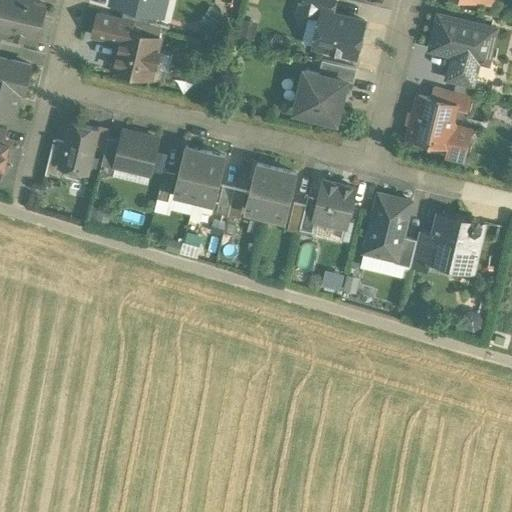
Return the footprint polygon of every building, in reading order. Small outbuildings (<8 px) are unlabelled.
[(23,0),(21,0),(21,1),(16,0),(0,0),(0,32),(36,41),(45,5),(34,2),(23,0)] [(114,0),(113,3),(124,5),(151,12),(152,12),(161,6),(162,0),(114,0)] [(334,0),(300,0),(298,11),(320,17),(321,10),(332,13),(334,0)] [(151,12),(124,5),(121,17),(133,20),(149,23),(151,12)] [(211,8),(202,19),(217,30),(226,19),(211,8)] [(332,13),(321,10),(320,17),(313,45),(355,56),(364,21),(332,13)] [(121,17),(99,11),(93,35),(120,41),(123,30),(130,31),(133,20),(121,17)] [(496,28),(438,14),(429,49),(452,54),(478,61),(487,63),(496,28)] [(242,20),(238,37),(253,41),(258,24),(242,20)] [(130,31),(123,30),(120,41),(113,68),(116,68),(115,72),(130,76),(131,72),(149,77),(152,64),(156,65),(159,52),(155,51),(158,38),(130,31)] [(478,61),(452,54),(447,78),(472,84),(478,61)] [(0,57),(0,114),(13,118),(20,92),(23,93),(30,65),(0,57)] [(356,68),(321,60),(318,73),(346,80),(345,80),(353,82),(356,68)] [(318,73),(305,70),(294,111),(336,121),(345,80),(346,80),(318,73)] [(469,96),(434,87),(431,99),(455,104),(454,108),(465,111),(469,96)] [(431,99),(418,95),(408,136),(448,146),(449,146),(454,126),(454,125),(451,120),(454,108),(455,104),(431,99)] [(97,129),(70,123),(65,142),(60,165),(61,166),(87,172),(97,129)] [(470,130),(454,126),(449,146),(448,146),(446,156),(462,160),(470,130)] [(158,139),(122,130),(120,140),(114,164),(115,164),(150,173),(158,139)] [(107,137),(99,172),(113,175),(115,164),(114,164),(120,140),(107,137)] [(65,142),(54,139),(45,174),(58,177),(61,166),(60,165),(65,142)] [(0,140),(0,175),(9,142),(4,141),(0,140)] [(186,146),(174,193),(194,197),(205,151),(186,146)] [(225,156),(205,151),(194,197),(214,202),(225,156)] [(276,168),(257,163),(245,210),(265,215),(276,168)] [(296,173),(276,168),(265,215),(285,220),(296,173)] [(175,173),(163,171),(157,198),(168,201),(175,173)] [(354,187),(324,180),(319,197),(315,216),(316,217),(328,220),(331,224),(345,228),(354,187)] [(234,188),(222,185),(216,212),(227,215),(234,188)] [(245,191),(234,188),(227,215),(239,218),(245,191)] [(411,201),(378,193),(364,251),(396,259),(397,259),(402,236),(411,201)] [(305,205),(299,229),(312,232),(316,217),(315,216),(319,197),(308,194),(305,205)] [(305,205),(293,202),(287,229),(298,232),(299,229),(305,205)] [(91,218),(108,222),(112,207),(99,204),(98,208),(93,207),(91,218)] [(452,223),(437,219),(434,234),(430,251),(429,259),(472,269),(483,224),(480,224),(477,220),(472,218),(468,221),(453,217),(452,223)] [(434,234),(419,231),(410,265),(426,269),(429,259),(430,251),(434,234)] [(416,239),(402,236),(397,259),(396,259),(395,263),(409,266),(416,239)] [(325,270),(321,284),(340,289),(343,274),(325,270)] [(343,289),(355,292),(358,278),(346,276),(343,289)]
